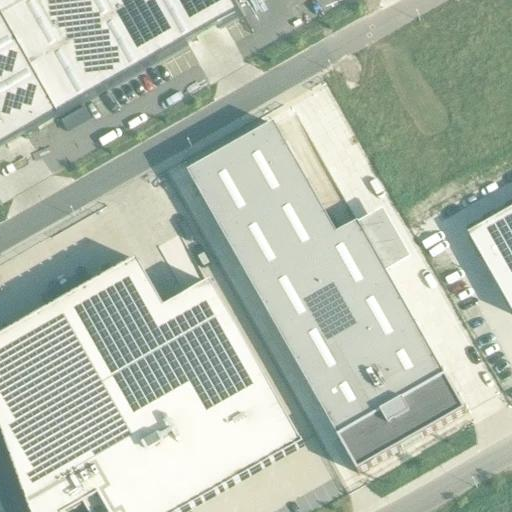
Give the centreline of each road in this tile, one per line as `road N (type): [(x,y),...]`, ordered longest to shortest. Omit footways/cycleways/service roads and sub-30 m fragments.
road 1 (unclassified): [(0,237),(418,0)]
road 2 (unclassified): [(511,451),(405,511)]
